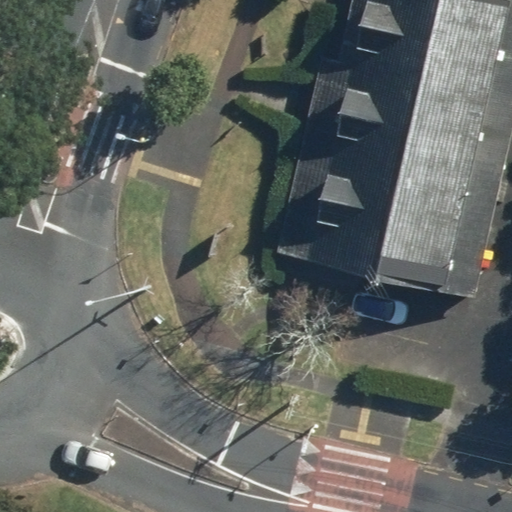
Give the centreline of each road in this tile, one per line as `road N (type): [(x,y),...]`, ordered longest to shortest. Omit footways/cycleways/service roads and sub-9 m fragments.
road 1 (tertiary): [(16,261),(110,0)]
road 2 (residential): [(274,490),(222,501),(162,482),(39,420)]
road 3 (residential): [(77,355),(229,440),(274,490)]
